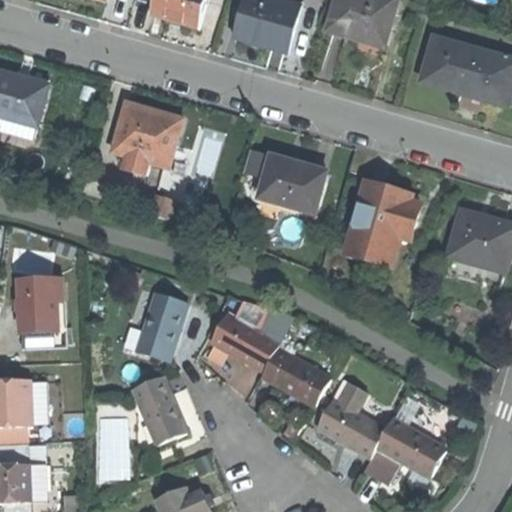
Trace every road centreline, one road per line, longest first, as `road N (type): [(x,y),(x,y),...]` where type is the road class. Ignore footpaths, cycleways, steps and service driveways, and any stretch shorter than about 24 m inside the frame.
road 1 (residential): [(0,19),(511,165)]
road 2 (residential): [(340,511),(216,408)]
